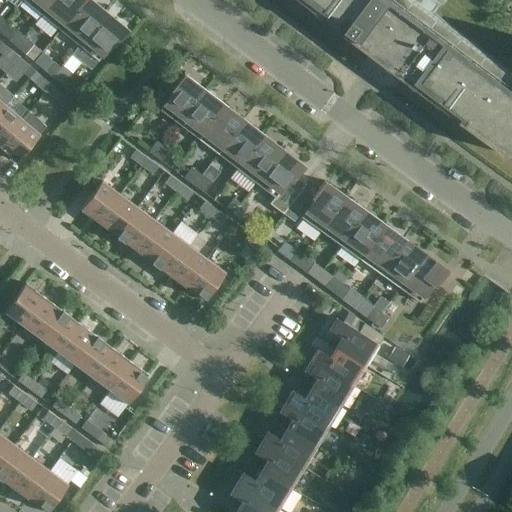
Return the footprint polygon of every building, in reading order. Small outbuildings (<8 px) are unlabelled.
[(23,0),(42,15),(53,0),(23,0)] [(53,0),(42,15),(60,30),(84,0),(53,0)] [(84,0),(60,30),(79,45),(106,12),(96,4),(94,6),(86,0),(84,0)] [(511,83),(419,13),(401,0),(302,0),(323,16),(385,63),(420,88),(511,155),(511,83)] [(106,12),(79,45),(98,61),(104,53),(112,42),(115,44),(127,30),(114,19),(112,21),(105,15),(106,13),(106,12)] [(15,47),(24,37),(17,31),(9,41),(15,47)] [(24,37),(15,47),(25,55),(33,45),(24,37)] [(12,64),(18,57),(7,48),(1,55),(12,64)] [(18,57),(12,64),(24,74),(29,67),(18,57)] [(52,78),(60,68),(54,62),(45,72),(52,78)] [(60,68),(52,78),(58,83),(67,73),(60,68)] [(179,125),(205,91),(205,90),(203,92),(195,86),(197,84),(184,74),(172,89),(175,91),(169,99),(168,99),(160,110),(179,125)] [(34,83),(45,92),(51,85),(40,76),(34,83)] [(51,85),(45,92),(69,112),(75,105),(51,85)] [(205,91),(179,125),(198,139),(224,106),(224,105),(222,107),(214,101),(216,99),(205,91)] [(6,105),(0,111),(0,145),(22,119),(6,105)] [(224,106),(198,139),(218,154),(244,120),(243,119),(241,122),(233,116),(235,113),(224,106)] [(22,119),(0,145),(0,147),(16,161),(39,134),(22,119)] [(244,120),(218,154),(237,169),(263,135),(252,127),(251,129),(243,123),(244,121),(244,120)] [(263,135),(237,169),(256,183),(282,149),(271,141),(270,143),(262,137),(263,135)] [(155,157),(163,147),(156,142),(148,152),(155,157)] [(163,147),(155,157),(165,164),(172,155),(162,148),(163,147)] [(282,149),(256,183),(275,198),(284,187),(290,179),(292,181),(303,166),(290,156),(289,158),(281,152),(282,150),(282,149)] [(141,166),(147,159),(135,150),(129,157),(141,166)] [(147,159),(141,166),(153,174),(158,167),(147,159)] [(194,185),(200,176),(190,169),(183,178),(194,185)] [(176,192),(181,184),(169,175),(164,183),(176,192)] [(200,176),(194,185),(203,193),(210,184),(200,176)] [(98,223),(120,195),(102,181),(80,210),(98,223)] [(321,232),(346,197),(345,196),(344,199),(336,193),(337,191),(324,181),(313,196),(315,198),(309,206),(301,217),(321,232)] [(181,184),(176,192),(187,200),(193,193),(181,184)] [(120,195),(98,223),(116,236),(137,207),(120,195)] [(346,197),(321,232),(341,246),(365,211),(363,213),(355,207),(357,205),(346,197)] [(232,214),(240,204),(233,199),(225,209),(232,214)] [(210,217),(216,210),(204,201),(199,208),(210,217)] [(240,204),(232,214),(239,219),(246,209),(240,204)] [(137,207),(116,236),(133,249),(154,220),(137,207)] [(216,210),(210,217),(222,226),(227,219),(216,210)] [(365,211),(341,246),(360,260),(385,225),(384,225),(383,227),(375,221),(376,219),(365,211)] [(154,220),(133,249),(150,262),(172,233),(154,220)] [(385,225),(360,260),(380,274),(404,239),(394,231),(392,233),(384,228),(386,226),(385,225)] [(273,229),(266,238),(274,244),(280,235),(273,229)] [(172,233),(150,262),(168,275),(189,246),(172,233)] [(249,234),(243,242),(255,251),(261,243),(249,234)] [(404,239),(380,274),(399,288),(424,253),(413,245),(412,247),(404,242),(405,240),(404,239)] [(189,246),(168,275),(185,288),(206,259),(189,246)] [(296,266),(304,255),(297,250),(289,261),(296,266)] [(424,253),(399,288),(419,302),(427,291),(433,283),(435,284),(446,269),(433,259),(431,261),(423,256),(425,254),(424,253)] [(304,255),(296,266),(306,274),(314,263),(304,255)] [(206,259),(185,288),(203,301),(224,272),(206,259)] [(334,295),(342,284),(332,277),(324,287),(334,295)] [(22,326),(44,297),(25,284),(4,313),(22,326)] [(342,284),(334,295),(341,300),(349,289),(342,284)] [(44,297),(22,326),(39,339),(61,310),(44,297)] [(373,323),(381,313),(374,308),(367,318),(373,323)] [(61,310),(39,339),(57,352),(78,323),(61,310)] [(381,313),(373,323),(380,328),(387,318),(381,313)] [(336,347),(366,366),(379,344),(336,318),(330,329),(342,337),(336,347)] [(78,323),(57,352),(74,365),(96,336),(78,323)] [(96,336),(74,365),(91,377),(113,349),(96,336)] [(311,360),(317,350),(310,346),(304,356),(311,360)] [(311,360),(354,386),(366,366),(336,347),(330,357),(317,350),(311,360)] [(402,367),(408,356),(395,347),(388,358),(402,367)] [(113,349),(91,377),(109,390),(130,362),(113,349)] [(0,356),(0,368),(6,372),(11,365),(0,356)] [(305,370),(311,360),(304,356),(298,366),(305,370)] [(311,388),(341,407),(354,386),(311,360),(305,370),(317,378),(311,388)] [(130,362),(109,390),(127,404),(148,375),(130,362)] [(29,389),(34,382),(22,373),(17,381),(29,389)] [(34,382),(29,389),(40,398),(46,391),(34,382)] [(20,402),(25,394),(13,386),(8,393),(20,402)] [(286,401),(329,427),(341,407),(311,388),(305,398),(293,391),(286,401)] [(25,394),(20,402),(31,410),(37,403),(25,394)] [(63,415),(69,408),(57,399),(52,407),(63,415)] [(286,429),(317,448),(329,427),(286,401),(280,412),(292,419),(286,429)] [(69,408),(63,415),(75,424),(81,417),(69,408)] [(54,427),(60,420),(48,412),(42,419),(54,427)] [(60,420),(54,427),(66,436),(71,429),(60,420)] [(261,442),(304,468),(317,448),(286,429),(280,439),(268,432),(261,442)] [(102,432),(96,440),(108,449),(114,441),(102,432)] [(0,434),(0,464),(14,445),(0,434)] [(261,470),(292,489),(304,468),(261,442),(255,453),(268,460),(261,470)] [(14,445),(0,464),(0,479),(10,487),(32,458),(14,445)] [(99,461),(105,454),(93,445),(87,452),(99,461)] [(32,458),(10,487),(28,499),(49,471),(32,458)] [(129,488),(136,475),(124,468),(117,481),(129,488)] [(237,483),(243,473),(236,469),(230,479),(237,483)] [(237,483),(279,509),(292,489),(261,470),(255,481),(243,473),(237,483)] [(49,471),(28,499),(44,511),(46,511),(67,484),(49,471)] [(230,494),(237,483),(230,479),(224,490),(230,494)] [(277,511),(279,509),(237,483),(230,494),(243,501),(236,511),(277,511)]
